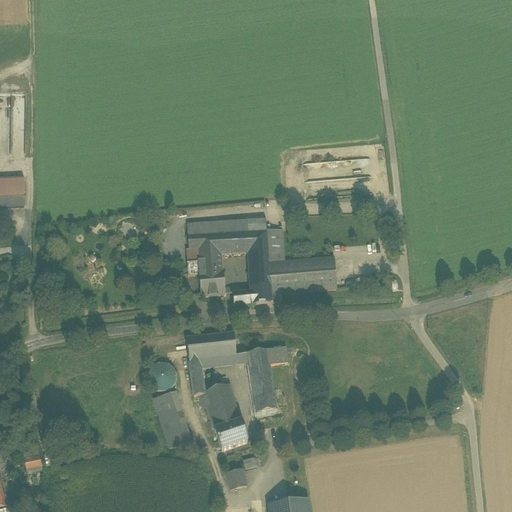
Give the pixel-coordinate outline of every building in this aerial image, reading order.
[(17,183),(0,183),(0,209),(25,208),(25,182),(17,183)] [(246,234),(267,233),(266,221),(187,225),(188,236),(246,234)] [(283,232),(267,233),(272,305),(281,305),(281,296),(336,291),(334,260),(285,264),(283,232)] [(272,305),(267,233),(246,234),(247,256),(250,293),(251,307),(272,305)] [(221,256),(247,256),(246,234),(205,235),(188,236),(189,251),(198,251),(199,264),(200,275),(223,272),(221,256)] [(186,251),(187,265),(199,264),(198,251),(189,251),(186,251)] [(187,265),(188,277),(200,276),(200,275),(199,264),(187,265)] [(200,276),(201,298),(224,296),(223,272),(200,275),(200,276)] [(234,308),(251,307),(250,293),(234,295),(234,308)] [(234,334),(197,337),(186,338),(194,395),(199,394),(202,403),(205,402),(213,427),(214,427),(215,430),(241,422),(229,385),(204,393),(201,369),(200,360),(236,357),(234,334)] [(267,351),(269,364),(287,361),(285,348),(267,351)] [(255,414),(276,410),(273,388),(269,364),(267,351),(247,354),(248,363),(254,409),(255,414)] [(200,360),(201,369),(248,363),(247,354),(236,357),(200,360)] [(160,391),(166,391),(172,388),(175,383),(177,377),(176,371),(172,366),(167,363),(161,362),(155,364),(150,368),(148,373),(148,379),(150,385),(154,389),(160,391)] [(177,393),(169,395),(184,443),(192,441),(177,393)] [(155,400),(170,448),(184,443),(169,395),(155,400)] [(215,430),(221,450),(247,442),(241,422),(215,430)] [(24,459),(39,456),(37,444),(27,446),(29,454),(23,455),(24,459)] [(26,471),(42,467),(39,456),(24,459),(26,471)] [(255,457),(243,461),(245,470),(258,467),(255,457)] [(227,475),(230,490),(246,486),(242,471),(227,475)] [(268,507),(268,511),(309,511),(308,503),(268,507)]
